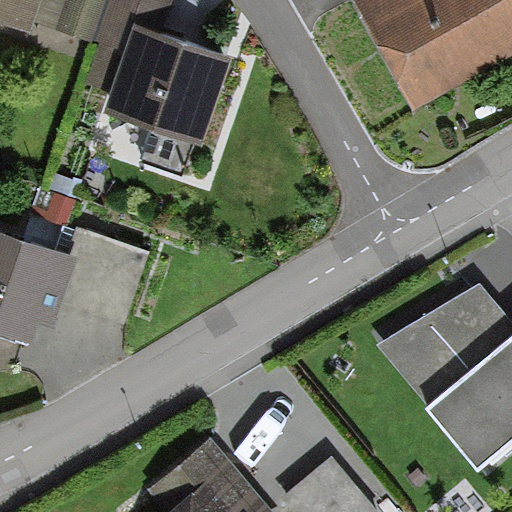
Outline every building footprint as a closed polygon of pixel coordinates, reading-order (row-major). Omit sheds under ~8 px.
[(0,0),(0,11),(27,20),(33,0),(0,0)] [(160,0),(80,0),(73,24),(134,44),(114,106),(199,133),(222,59),(173,44),(185,8),(160,0)] [(511,0),(365,0),(418,90),(511,36),(511,0)] [(66,257),(0,236),(0,323),(42,336),(66,257)] [(138,315),(158,251),(121,240),(101,303),(138,315)] [(511,325),(478,290),(377,348),(479,475),(511,448),(511,325)] [(183,511),(291,511),(235,434),(164,484),(183,511)] [(391,511),(346,449),(286,493),(300,511),(391,511)]
